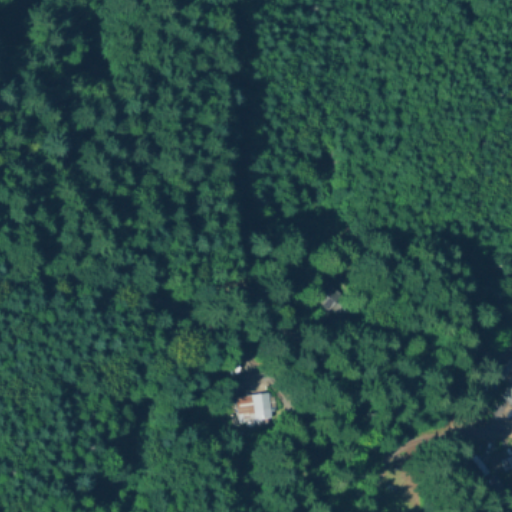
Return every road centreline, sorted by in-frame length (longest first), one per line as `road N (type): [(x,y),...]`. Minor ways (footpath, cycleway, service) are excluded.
road 1 (track): [(0,284),(144,333),(225,423),(247,511)]
road 2 (track): [(369,511),(382,473),(406,442),(509,436)]
